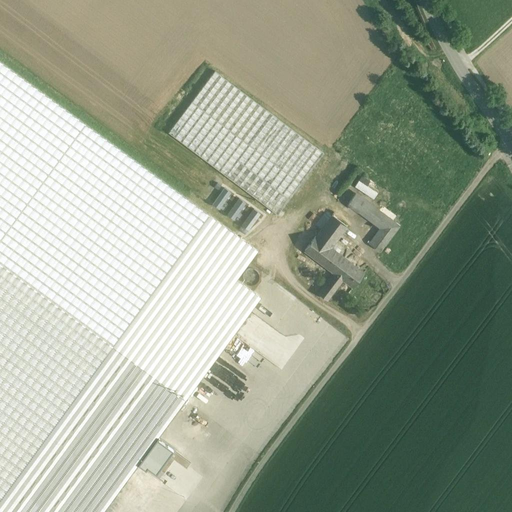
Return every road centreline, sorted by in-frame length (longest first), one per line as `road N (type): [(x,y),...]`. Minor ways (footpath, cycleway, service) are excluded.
road 1 (track): [(501,149),(235,511)]
road 2 (tertiary): [(424,0),(511,142)]
